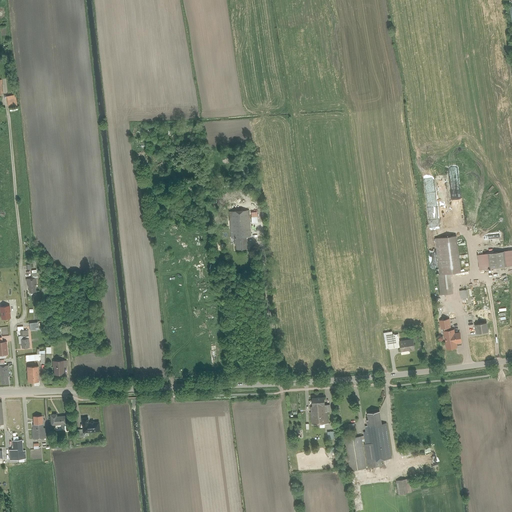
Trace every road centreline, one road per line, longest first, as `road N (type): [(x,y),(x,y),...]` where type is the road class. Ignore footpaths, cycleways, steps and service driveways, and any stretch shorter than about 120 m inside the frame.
road 1 (secondary): [(16,391),(296,383),(511,360)]
road 2 (track): [(21,262),(7,116)]
road 3 (unknown): [(277,242),(296,383)]
road 4 (residential): [(16,391),(10,325),(24,308),(21,262)]
